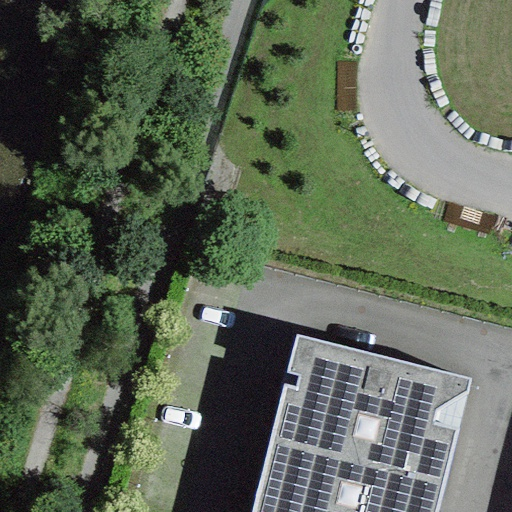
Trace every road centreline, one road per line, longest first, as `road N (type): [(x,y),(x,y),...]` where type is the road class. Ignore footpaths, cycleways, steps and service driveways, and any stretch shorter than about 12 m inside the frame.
road 1 (residential): [(48,511),(216,0)]
road 2 (track): [(172,0),(10,511)]
